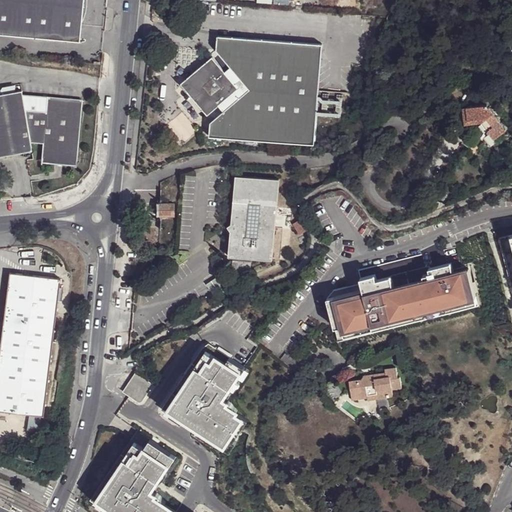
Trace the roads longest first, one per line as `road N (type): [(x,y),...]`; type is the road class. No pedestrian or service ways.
road 1 (residential): [(54,511),(93,392),(106,259)]
road 2 (residential): [(131,0),(114,175)]
